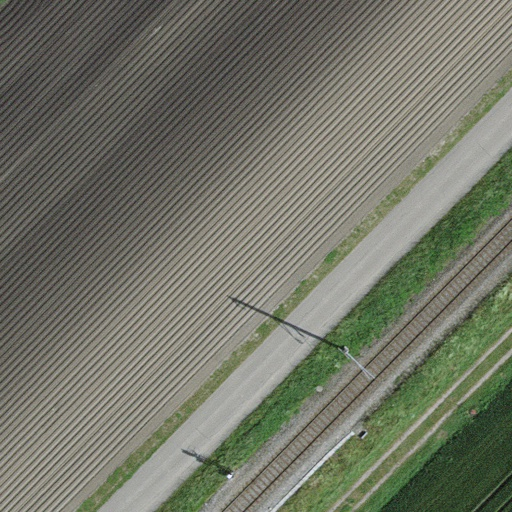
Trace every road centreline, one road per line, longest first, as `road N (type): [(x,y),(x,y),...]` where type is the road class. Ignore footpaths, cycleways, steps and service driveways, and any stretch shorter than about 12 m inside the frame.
road 1 (unclassified): [(122,511),(511,114)]
road 2 (track): [(342,511),(511,341)]
